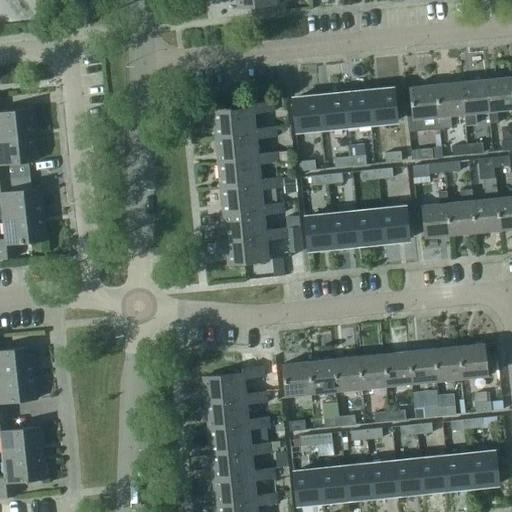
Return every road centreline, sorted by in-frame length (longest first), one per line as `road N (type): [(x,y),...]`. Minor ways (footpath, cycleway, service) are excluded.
road 1 (residential): [(146,65),(511,31)]
road 2 (residential): [(136,305),(276,318),(415,306)]
road 3 (residential): [(90,294),(61,46)]
road 4 (unclassified): [(136,305),(146,65)]
road 5 (residential): [(58,511),(72,489),(54,297)]
road 6 (unclassified): [(123,511),(125,383),(136,305)]
